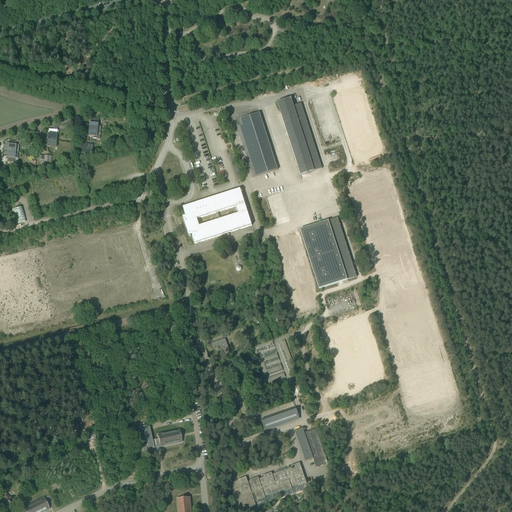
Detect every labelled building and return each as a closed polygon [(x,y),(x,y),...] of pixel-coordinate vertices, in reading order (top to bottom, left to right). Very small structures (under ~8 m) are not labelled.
[(322,168),(301,103),(294,106),(291,98),(277,102),(301,175),(314,171),(314,170),(322,168)] [(241,125),(261,118),(259,112),(242,118),(240,119),(241,125)] [(89,123),(89,129),(97,130),(101,130),(101,126),(98,126),(98,119),(91,118),(91,123),(89,123)] [(48,138),(56,139),(57,130),(49,129),(48,134),(48,138)] [(56,139),(48,138),(47,147),(56,147),(56,139)] [(7,151),(15,151),(16,141),(11,141),(11,145),(7,144),(7,151)] [(241,177),(233,154),(229,155),(237,178),(241,177)] [(252,172),(254,177),(278,170),(276,164),(252,172)] [(189,236),(192,235),(194,244),(252,225),(240,189),(184,207),(182,207),(185,216),(182,217),(185,224),(182,224),(184,230),(187,229),(189,236)] [(22,207),(12,210),(15,224),(26,221),(22,207)] [(356,277),(351,260),(337,218),(300,230),(319,289),(356,277)] [(229,351),(225,339),(211,343),(213,349),(220,346),(222,353),(229,351)] [(272,340),(253,347),(256,356),(257,355),(268,385),(286,379),(272,340)] [(281,345),(280,345),(286,363),(292,361),(285,341),(282,342),(282,343),(281,343),(281,344),(280,344),(281,345)] [(286,363),(290,373),(296,371),(292,361),(286,363)] [(305,393),(303,386),(296,388),(298,396),(305,393)] [(265,427),(298,416),(295,408),(262,420),(265,427)] [(160,447),(182,443),(179,430),(157,435),(158,439),(152,441),(149,425),(138,428),(143,451),(154,449),(154,448),(156,448),(156,450),(158,449),(158,447),(160,447)] [(328,463),(316,429),(304,433),(303,428),(295,431),(305,461),(313,458),(316,467),(328,463)] [(258,477),(250,480),(250,481),(248,482),(246,477),(238,480),(239,481),(232,483),(241,510),(256,505),(252,493),(254,493),(257,501),(265,498),(265,496),(283,490),(284,491),(292,488),(292,487),(298,485),(299,486),(307,483),(300,463),(291,466),(292,467),(277,473),(278,475),(273,477),(272,473),(263,475),(264,477),(259,479),(258,477)] [(10,498),(8,496),(7,494),(3,498),(6,501),(0,506),(0,511),(5,511),(15,504),(16,503),(12,497),(11,498),(10,498)] [(44,511),(49,510),(46,503),(44,498),(23,508),(25,511),(44,511)] [(191,511),(190,498),(187,498),(177,499),(178,511),(191,511)]
